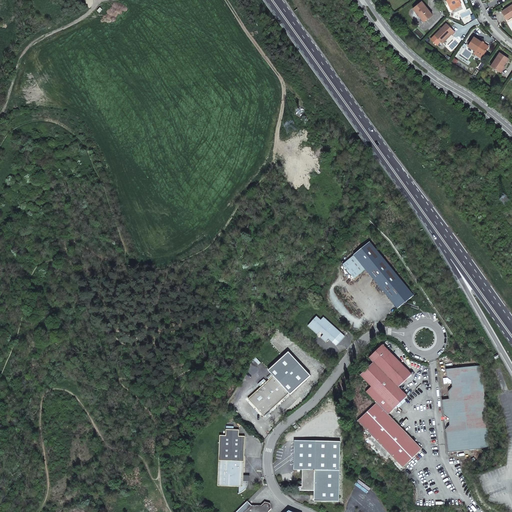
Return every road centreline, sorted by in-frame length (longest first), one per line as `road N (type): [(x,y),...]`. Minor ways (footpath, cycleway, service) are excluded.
road 1 (trunk): [(511,327),(278,0)]
road 2 (track): [(40,511),(49,491),(40,405),(56,384),(76,393),(110,440),(134,446),(170,511)]
road 3 (trunk): [(268,0),(423,221)]
road 4 (track): [(227,0),(284,92),(268,173),(249,191)]
road 5 (tertiary): [(511,139),(400,51),(361,0)]
road 6 (trunk): [(423,221),(511,371)]
road 7 (track): [(97,0),(80,19),(28,46),(0,116)]
road 8 (trunk): [(423,221),(511,344)]
